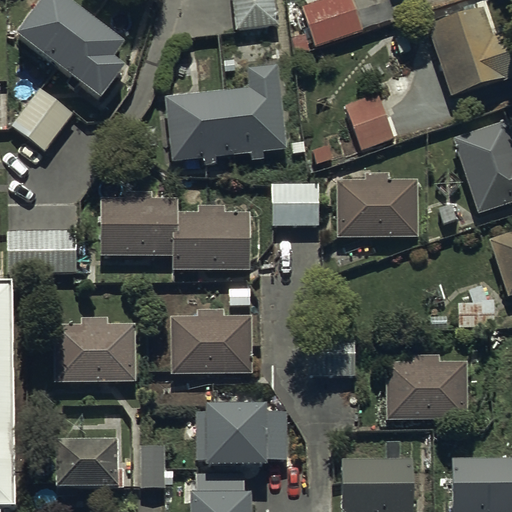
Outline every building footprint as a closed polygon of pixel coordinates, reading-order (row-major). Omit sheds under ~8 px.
[(274,0),(231,0),(234,37),(277,34),(274,0)] [(363,38),(349,0),(340,0),(301,13),(309,37),(290,43),(296,61),(363,38)] [(52,3),(16,47),(98,113),(124,81),(113,73),(124,60),(52,3)] [(511,27),(495,34),(498,42),(492,44),(485,22),(483,15),(427,34),(450,105),(511,84),(511,27)] [(285,157),(277,73),(246,76),(248,97),(164,105),(171,170),(203,167),(204,171),(216,170),(215,165),(250,161),(251,166),(265,164),(264,159),(285,157)] [(36,95),(9,132),(46,158),(72,121),(36,95)] [(378,97),(343,110),(360,157),(395,144),(378,97)] [(511,142),(507,128),(453,146),(478,221),(511,209),(511,142)] [(336,187),(335,243),(417,245),(418,192),(388,191),(389,180),(366,180),(366,187),(336,187)] [(318,232),(318,189),(271,189),(271,233),(318,232)] [(247,280),(249,220),(225,219),(225,214),(198,213),(198,218),(178,217),(179,207),(151,206),(151,199),(126,198),(126,207),(100,206),(97,261),(170,264),(170,277),(247,280)] [(77,236),(6,235),(5,280),(76,281),(77,236)] [(511,240),(489,248),(507,305),(511,303),(511,240)] [(0,511),(14,511),(12,291),(0,291),(0,511)] [(457,308),(457,333),(495,334),(495,305),(484,305),(484,293),(470,293),(470,308),(457,308)] [(251,381),(251,323),(222,323),(222,316),(195,317),(195,323),(167,323),(167,382),(251,381)] [(52,325),(53,389),(137,389),(136,325),(52,325)] [(307,352),(307,384),(354,384),(354,351),(307,352)] [(413,369),(385,369),(385,428),(465,429),(466,369),(438,369),(438,361),(413,361),(413,369)] [(266,402),(207,402),(207,411),(196,411),(196,459),(206,459),(206,463),(268,463),(268,460),(287,460),(287,411),(266,411),(266,402)] [(116,501),(115,454),(112,454),(112,448),(54,449),(55,503),(116,501)] [(165,451),(139,451),(139,496),(164,497),(165,451)] [(511,511),(511,464),(452,466),(453,511),(511,511)] [(411,511),(412,468),(340,468),(340,511),(411,511)] [(243,473),(196,473),(196,492),(191,492),(190,511),(251,511),(252,491),(243,491),(243,473)]
